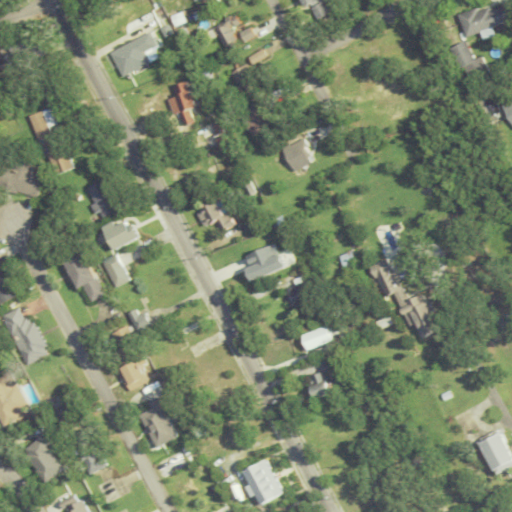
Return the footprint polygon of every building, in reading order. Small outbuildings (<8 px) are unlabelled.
[(319,25),(312,12),(307,14),(299,0),(323,0),(324,1),(322,2),(331,18),(319,25)] [(154,7),(161,4),(164,9),(157,12),(154,7)] [(511,26),(495,32),(498,41),(485,46),(482,36),(468,42),(460,19),(479,11),(481,14),(492,10),(493,14),(511,7),(511,26)] [(235,37),(238,44),(226,51),(219,38),(217,39),(213,31),(227,24),(226,23),(232,20),(232,21),(237,18),(242,27),(236,30),(235,28),(231,30),(235,37)] [(29,55),(22,59),(23,60),(4,71),(0,64),(0,48),(2,47),(6,54),(12,50),(8,43),(35,27),(50,52),(33,62),(29,55)] [(241,37),(251,30),(257,39),(246,46),(241,37)] [(179,36),(187,31),(191,37),(183,42),(179,36)] [(108,53),(121,78),(156,59),(151,48),(155,46),(148,32),(108,53)] [(484,61),(494,79),(475,89),(466,72),(463,74),(453,54),(468,45),(478,64),(484,61)] [(250,61),(265,52),(270,61),(255,70),(250,61)] [(267,69),(273,80),(259,87),(261,92),(251,98),(250,95),(245,98),(235,80),(234,80),(232,77),(249,67),(254,76),(267,69)] [(200,75),(210,69),(217,82),(206,87),(200,75)] [(11,85),(18,82),(21,88),(14,91),(11,85)] [(171,104),(179,101),(175,90),(192,85),(201,112),(193,115),(197,128),(188,131),(183,117),(176,119),(171,104)] [(385,94),(417,88),(418,94),(411,95),(416,120),(391,125),(385,94)] [(511,125),(502,107),(511,101),(511,125)] [(274,111),(286,134),(270,143),(265,135),(254,141),(241,116),(266,102),(272,112),(274,111)] [(51,154),(46,155),(31,114),(53,106),(59,123),(50,126),(52,132),(61,129),(75,166),(58,173),(51,154)] [(205,109),(213,106),(216,112),(208,116),(205,109)] [(229,129),(228,126),(226,126),(220,115),(229,111),(235,121),(233,122),(235,126),(229,129)] [(206,120),(215,116),(217,122),(208,126),(206,120)] [(218,150),(229,147),(221,122),(212,125),(216,138),(214,139),(218,150)] [(210,142),(202,145),(200,141),(215,134),(217,139),(215,140),(215,142),(211,143),(210,142)] [(209,145),(219,141),(221,146),(211,150),(209,145)] [(313,167),(297,176),(283,152),(291,147),(292,149),(306,141),(310,149),(308,151),(313,160),(310,162),(313,167)] [(17,193),(0,186),(0,163),(12,168),(17,155),(38,163),(34,173),(46,178),(38,198),(18,190),(17,193)] [(111,183),(117,195),(116,195),(119,201),(116,202),(119,209),(104,217),(101,210),(96,213),(92,205),(96,202),(88,187),(106,178),(109,184),(111,183)] [(236,230),(237,231),(228,236),(227,233),(224,235),(218,224),(206,231),(199,218),(212,210),(211,209),(222,203),(237,229),(236,230)] [(135,220),(142,234),(118,248),(115,242),(111,245),(107,237),(110,235),(105,225),(115,219),(118,223),(128,218),(130,223),(135,220)] [(93,302),(84,285),(81,287),(64,255),(83,245),(99,276),(98,277),(107,293),(93,302)] [(245,282),(281,269),(272,245),(244,255),(249,268),(241,271),(245,282)] [(341,255),(354,250),(360,264),(348,270),(341,255)] [(101,261),(114,288),(129,281),(115,254),(101,261)] [(425,292),(428,298),(432,297),(446,327),(424,337),(417,322),(413,324),(398,291),(388,295),(374,263),(391,255),(411,298),(425,292)] [(7,267),(15,282),(13,283),(19,295),(0,304),(0,258),(5,268),(7,267)] [(314,277),(323,297),(297,307),(296,305),(293,307),(286,292),(290,290),(289,287),(297,284),(294,279),(305,274),(307,280),(314,277)] [(358,285),(366,281),(371,293),(362,296),(358,285)] [(384,306),(387,313),(378,316),(375,307),(380,305),(381,308),(384,306)] [(29,315),(33,322),(36,320),(49,344),(46,346),(50,354),(30,365),(6,321),(7,320),(5,315),(20,306),(26,317),(29,315)] [(147,311),(154,324),(139,331),(129,312),(138,308),(141,314),(147,311)] [(147,375),(146,376),(149,381),(132,390),(124,374),(125,373),(113,351),(121,346),(114,333),(129,325),(137,341),(131,345),(134,351),(141,347),(149,361),(142,365),(147,375)] [(303,335),(328,325),(334,340),(309,350),(303,335)] [(12,371),(30,406),(18,413),(21,418),(6,427),(0,415),(0,378),(4,376),(2,372),(8,369),(10,372),(12,371)] [(325,371),(332,391),(311,398),(308,387),(314,385),(311,376),(325,371)] [(443,394),(451,390),(453,396),(446,400),(443,394)] [(152,408),(149,402),(162,395),(175,418),(170,421),(178,437),(157,448),(140,415),(152,408)] [(102,452),(109,465),(91,474),(80,453),(82,453),(79,448),(77,449),(70,435),(94,422),(100,434),(92,438),(100,453),(102,452)] [(481,444),(502,433),(511,451),(511,468),(498,475),(495,470),(494,470),(481,444)] [(19,452),(45,483),(62,469),(49,453),(54,449),(41,434),(19,452)] [(245,472),(254,467),(267,460),(285,492),(272,500),(263,504),(257,495),(253,497),(247,487),(252,484),(245,472)] [(233,486),(239,484),(245,498),(239,501),(238,499),(235,500),(230,488),(233,486)]
